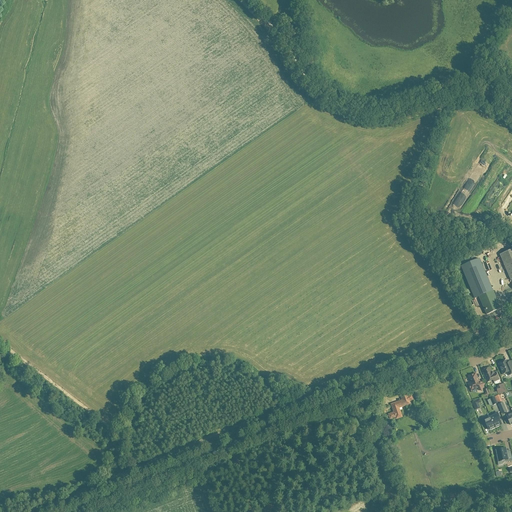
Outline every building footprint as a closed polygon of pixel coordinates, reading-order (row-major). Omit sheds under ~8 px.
[(511,280),(511,279),(511,249),(500,254),(511,280)] [(461,264),(475,298),(480,296),(478,292),(479,291),(490,286),(491,286),(479,257),(461,264)] [(500,309),(494,292),(480,298),(487,315),(500,309)] [(499,363),(503,374),(507,372),(509,375),(511,373),(511,362),(511,361),(507,362),(507,360),(499,363)] [(492,372),(490,367),(483,370),(487,382),(493,379),(494,381),(499,379),(496,372),(494,373),(492,372)] [(479,382),(476,373),(469,376),(472,383),(469,384),(471,389),(475,388),(481,390),(484,384),(479,382)] [(497,389),(498,394),(507,392),(504,383),(499,385),(501,388),(497,389)] [(489,394),(487,388),(485,389),(485,390),(486,392),(485,394),(482,395),(481,396),(482,398),(489,394)] [(407,396),(402,398),(403,400),(391,404),(394,412),(388,414),(390,418),(396,416),(396,418),(401,417),(398,408),(409,403),(408,401),(412,399),(411,396),(407,397),(407,396)] [(507,411),(503,402),(498,404),(502,413),(507,411)] [(493,416),(491,417),(495,428),(499,426),(499,425),(502,424),(499,419),(500,419),(497,412),(493,414),(493,416)] [(492,429),(495,428),(491,417),(488,418),(488,416),(483,418),(486,425),(487,425),(489,430),(491,428),(492,429)] [(378,441),(363,446),(364,449),(380,444),(378,441)] [(498,462),(502,461),(503,463),(511,460),(511,458),(511,454),(507,455),(506,450),(506,448),(496,450),(498,456),(497,456),(498,462)] [(374,462),(377,469),(382,467),(383,469),(389,467),(385,457),(374,462)]
